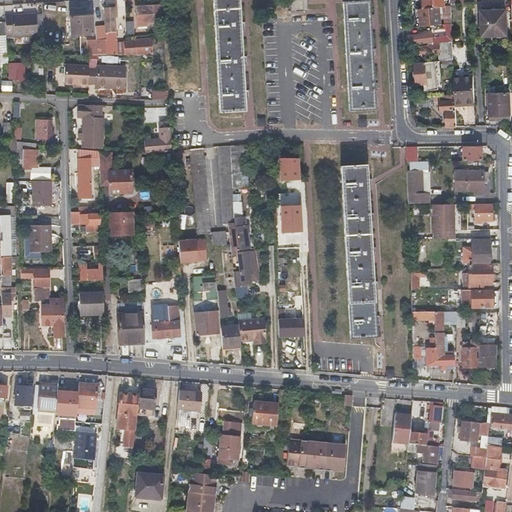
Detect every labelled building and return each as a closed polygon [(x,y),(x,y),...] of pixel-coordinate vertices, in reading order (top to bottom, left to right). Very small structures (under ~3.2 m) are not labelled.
[(212,0),(219,113),(244,112),(237,0),(212,0)] [(374,110),(367,0),(343,2),(349,111),(374,110)] [(427,0),(428,1),(425,1),(423,1),(423,9),(419,9),(421,27),(440,25),(438,7),(443,7),(442,0),(427,0)] [(160,20),(159,13),(159,6),(152,6),(152,3),(139,4),(139,7),(134,8),(136,26),(145,25),(145,21),(160,20)] [(105,55),(115,55),(114,43),(113,18),(115,18),(115,8),(102,8),(104,32),(105,55)] [(480,12),(481,24),(481,37),(506,36),(505,11),(480,12)] [(11,34),(11,36),(11,37),(35,36),(34,14),(4,15),(5,34),(11,34)] [(70,36),(81,35),(91,34),(90,17),(69,18),(70,36)] [(105,55),(104,32),(94,33),(94,40),(87,40),(87,55),(88,55),(96,55),(105,55)] [(406,37),(406,41),(406,44),(433,42),(432,34),(406,37)] [(123,55),(152,54),(151,39),(134,40),(134,43),(122,43),(123,55)] [(123,55),(122,43),(114,43),(115,55),(123,55)] [(447,47),(448,60),(453,59),(452,43),(409,48),(410,56),(439,53),(439,48),(447,47)] [(95,69),(95,66),(96,55),(88,55),(87,67),(87,68),(95,69)] [(42,56),(32,56),(31,74),(41,75),(42,56)] [(453,59),(448,60),(441,60),(442,68),(453,67),(453,59)] [(426,84),(423,85),(424,91),(438,90),(435,61),(424,62),(426,84)] [(417,85),(423,85),(426,84),(424,62),(414,63),(417,85)] [(23,64),(16,64),(9,65),(9,69),(8,69),(8,80),(23,79),(23,64)] [(78,87),(87,87),(87,83),(87,68),(87,67),(63,66),(62,84),(72,85),(78,85),(78,87)] [(95,87),(109,88),(123,89),(124,67),(95,66),(95,69),(87,68),(87,83),(95,84),(95,87)] [(474,103),(472,77),(453,78),(454,93),(456,93),(457,104),(474,103)] [(168,100),(168,92),(152,93),(153,101),(168,100)] [(489,121),(499,121),(510,120),(509,94),(488,95),(489,121)] [(441,96),(441,99),(441,102),(439,102),(440,110),(445,110),(446,127),(456,127),(454,95),(441,96)] [(418,99),(418,103),(419,107),(433,106),(432,97),(418,99)] [(79,134),(79,137),(79,140),(83,140),(83,148),(101,148),(102,118),(99,118),(99,106),(77,105),(77,117),(83,118),(83,134),(79,134)] [(36,120),(36,126),(36,133),(43,133),(43,142),(49,143),(50,120),(36,120)] [(12,124),(8,124),(3,124),(3,138),(11,138),(12,124)] [(172,151),(170,128),(160,129),(161,140),(144,141),(145,154),(172,151)] [(230,251),(240,250),(250,249),(250,225),(248,225),(247,217),(233,216),(229,146),(217,147),(221,224),(227,224),(230,251)] [(189,149),(198,234),(211,232),(202,148),(189,149)] [(467,162),(472,162),(480,162),(480,149),(462,149),(462,162),(467,162)] [(30,161),(31,161),(33,161),(32,155),(30,155),(29,150),(16,151),(17,168),(30,168),(30,161)] [(109,185),(109,193),(131,193),(131,172),(110,172),(110,163),(112,163),(112,153),(99,152),(100,185),(109,185)] [(283,180),(303,180),(304,157),(284,157),(283,180)] [(86,195),(86,197),(86,198),(91,198),(90,158),(78,158),(78,195),(86,195)] [(349,338),(374,337),(365,166),(340,166),(349,338)] [(428,203),(428,199),(427,194),(420,194),(420,171),(406,171),(407,204),(428,203)] [(455,191),(464,191),(473,191),(473,195),(482,195),(482,182),(487,182),(487,173),(467,172),(454,172),(455,191)] [(32,179),(32,191),(32,204),(49,204),(49,179),(32,179)] [(10,215),(14,215),(17,215),(16,195),(9,195),(10,215)] [(434,240),(444,240),(454,240),(453,204),(434,205),(434,240)] [(468,208),(471,208),(474,208),(474,222),(492,222),(491,205),(474,205),(474,204),(457,204),(457,213),(468,212),(468,208)] [(304,205),(285,206),(286,232),(305,231),(304,205)] [(0,257),(9,257),(8,217),(7,217),(7,207),(0,206),(0,257)] [(80,224),(82,224),(85,224),(85,229),(99,228),(98,214),(80,214),(80,211),(70,212),(70,221),(80,221),(80,224)] [(132,235),(132,224),(132,213),(109,213),(110,235),(132,235)] [(50,252),(50,242),(50,232),(47,232),(47,224),(29,224),(29,252),(50,252)] [(211,233),(212,239),(212,246),(225,245),(224,232),(211,233)] [(209,234),(197,235),(198,245),(210,244),(209,234)] [(467,260),(467,261),(467,262),(488,262),(488,241),(471,241),(471,260),(467,260)] [(249,274),(253,273),(256,273),(254,252),(236,254),(238,271),(232,272),(234,287),(250,285),(250,281),(249,274)] [(0,257),(0,276),(0,281),(0,288),(10,287),(9,257),(0,257)] [(99,268),(93,268),(86,268),(86,264),(79,264),(79,270),(80,270),(80,280),(103,279),(102,263),(99,263),(99,268)] [(467,287),(473,286),(478,287),(478,284),(490,284),(490,265),(467,265),(467,268),(467,287)] [(164,268),(165,276),(165,284),(173,283),(173,276),(180,276),(180,267),(164,268)] [(34,269),(19,269),(20,278),(34,278),(34,269)] [(48,297),(48,269),(43,269),(34,269),(34,278),(34,286),(33,286),(33,299),(46,299),(48,297)] [(409,290),(416,290),(416,276),(422,276),(422,270),(409,270),(409,290)] [(143,279),(130,280),(130,292),(143,292),(143,279)] [(10,287),(0,288),(1,312),(9,312),(9,295),(14,295),(14,287),(10,287)] [(410,312),(422,312),(422,299),(417,299),(416,290),(409,290),(410,312)] [(461,290),(461,292),(461,294),(464,294),(464,307),(491,307),(491,292),(473,292),(473,290),(461,290)] [(229,315),(229,312),(229,308),(226,308),(225,292),(217,293),(219,316),(229,315)] [(103,294),(91,294),(80,294),(80,315),(104,315),(103,294)] [(41,305),(41,315),(41,325),(47,325),(47,332),(54,332),(54,325),(62,325),(62,298),(49,299),(49,305),(41,305)] [(142,302),(129,303),(116,304),(119,346),(144,344),(142,302)] [(175,305),(171,306),(166,306),(167,322),(150,324),(151,339),(178,336),(175,305)] [(193,313),(194,324),(195,335),(217,333),(215,311),(193,313)] [(433,352),(442,352),(442,312),(433,312),(433,348),(433,352)] [(479,332),(492,336),(498,316),(485,312),(479,332)] [(278,318),(279,337),(307,337),(307,317),(278,318)] [(237,321),(238,326),(239,342),(254,341),(254,344),(265,342),(262,318),(237,321)] [(8,323),(4,323),(1,323),(2,351),(11,351),(11,338),(9,338),(8,323)] [(239,342),(238,326),(220,327),(222,348),(240,347),(239,342)] [(475,348),(479,348),(479,346),(479,339),(470,339),(470,342),(462,342),(462,367),(477,367),(477,358),(475,358),(475,348)] [(479,346),(479,348),(478,367),(494,367),(494,345),(479,346)] [(452,352),(442,352),(433,352),(433,348),(424,348),(425,365),(452,365),(452,352)] [(186,361),(191,362),(195,362),(194,349),(185,350),(186,361)] [(77,392),(77,406),(95,407),(97,384),(78,383),(77,392)] [(38,411),(55,413),(57,391),(57,385),(40,384),(38,411)] [(17,404),(23,405),(28,406),(30,387),(19,386),(17,404)] [(138,394),(137,408),(154,410),(156,389),(139,387),(138,394)] [(198,411),(199,407),(199,403),(197,403),(197,392),(179,390),(177,409),(178,409),(176,426),(187,427),(189,410),(198,411)] [(76,415),(77,406),(77,392),(57,391),(55,413),(55,414),(76,415)] [(137,408),(138,394),(121,393),(117,427),(125,428),(123,445),(133,447),(137,408)] [(350,396),(341,395),(340,404),(349,405),(350,396)] [(253,408),(251,408),(250,407),(249,416),(252,416),(251,423),(276,425),(278,404),(253,401),(253,408)] [(425,446),(437,447),(438,438),(432,438),(433,430),(439,431),(443,403),(430,402),(427,434),(425,446)] [(391,442),(408,444),(409,432),(411,417),(394,415),(391,442)] [(489,424),(489,428),(511,429),(511,419),(490,417),(489,424)] [(59,430),(75,430),(76,419),(59,418),(59,430)] [(236,460),(237,448),(238,437),(240,423),(225,421),(223,435),(221,435),(218,463),(227,464),(227,459),(236,460)] [(488,433),(489,428),(489,424),(462,421),(460,440),(478,442),(479,432),(488,433)] [(93,458),(94,452),(94,445),(92,444),(93,432),(76,430),(74,457),(93,458)] [(408,444),(425,446),(427,434),(409,432),(408,444)] [(61,450),(66,451),(71,451),(72,436),(62,436),(61,450)] [(307,442),(289,440),(286,466),(293,467),(294,465),(298,466),(298,468),(304,469),(304,468),(307,442)] [(307,442),(304,468),(312,469),(313,467),(317,468),(317,470),(323,471),(325,444),(307,442)] [(345,445),(325,444),(323,471),(331,471),(331,469),(335,469),(335,471),(343,472),(345,445)] [(437,447),(425,446),(408,444),(407,452),(423,454),(422,462),(436,464),(438,447),(437,447)] [(474,456),(486,457),(486,450),(472,448),(471,456),(474,456)] [(484,469),(484,477),(483,485),(504,487),(505,471),(497,471),(499,449),(487,448),(486,450),(486,457),(484,469)] [(60,475),(72,477),(91,481),(94,461),(72,458),(73,453),(64,451),(60,475)] [(473,468),(484,469),(486,457),(474,456),(473,468)] [(433,496),(436,466),(419,465),(416,494),(433,496)] [(471,488),(472,481),(472,473),(454,472),(453,486),(471,488)] [(163,476),(136,473),(134,497),(160,499),(163,476)] [(190,473),(188,492),(214,495),(215,487),(213,487),(213,483),(216,483),(217,475),(190,473)] [(482,493),(447,490),(447,498),(481,502),(482,493)] [(188,492),(186,511),(189,511),(212,511),(213,505),(211,505),(211,501),(214,502),(214,495),(188,492)] [(402,498),(400,510),(401,510),(413,511),(414,499),(402,498)] [(487,500),(486,511),(490,511),(494,511),(495,500),(487,500)]
